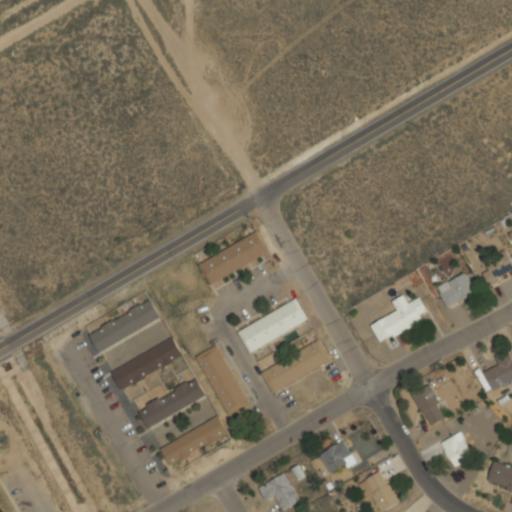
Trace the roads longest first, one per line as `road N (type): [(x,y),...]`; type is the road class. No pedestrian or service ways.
road 1 (residential): [(142,0),(419,472),(466,511)]
road 2 (tertiary): [(0,357),(511,49)]
road 3 (residential): [(511,307),(160,511)]
road 4 (residential): [(162,511),(70,345)]
